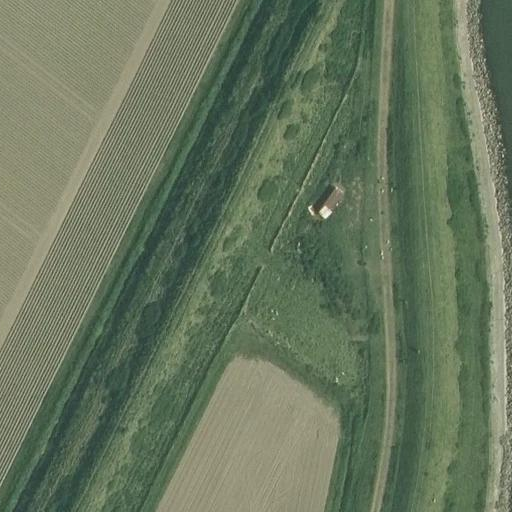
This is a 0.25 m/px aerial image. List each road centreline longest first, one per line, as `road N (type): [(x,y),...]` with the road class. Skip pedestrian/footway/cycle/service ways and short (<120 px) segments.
road 1 (track): [(327,0),(67,511)]
road 2 (track): [(373,511),(388,437),(381,162),(388,0)]
